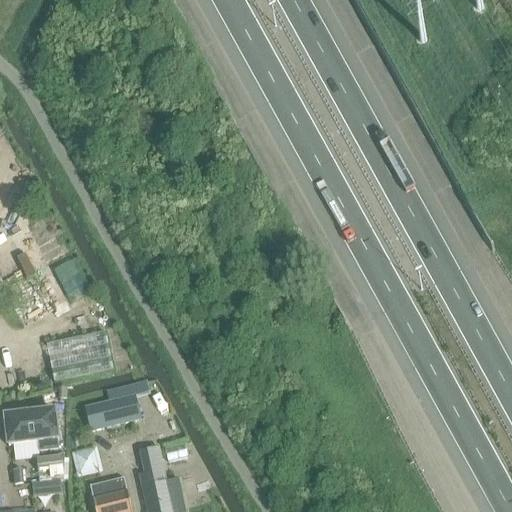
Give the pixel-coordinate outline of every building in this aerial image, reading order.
[(27,256),(17,261),(28,283),(38,278),(27,256)] [(55,383),(114,369),(105,333),(46,346),(55,383)] [(142,425),(137,402),(151,399),(147,384),(107,395),(110,408),(87,414),(92,437),(142,425)] [(58,452),(58,443),(59,443),(56,414),(6,420),(9,449),(39,445),(40,454),(58,452)] [(78,481),(103,475),(97,450),(72,456),(78,481)] [(184,511),(182,501),(179,485),(167,487),(160,453),(141,457),(147,483),(141,484),(146,511),(184,511)] [(38,463),(40,485),(63,483),(65,456),(50,458),(51,461),(38,463)] [(22,472),(13,474),(15,488),(24,487),(22,472)] [(95,511),(130,511),(124,481),(91,489),(95,511)] [(40,485),(32,486),(33,500),(62,497),(61,483),(54,484),(40,485)]
